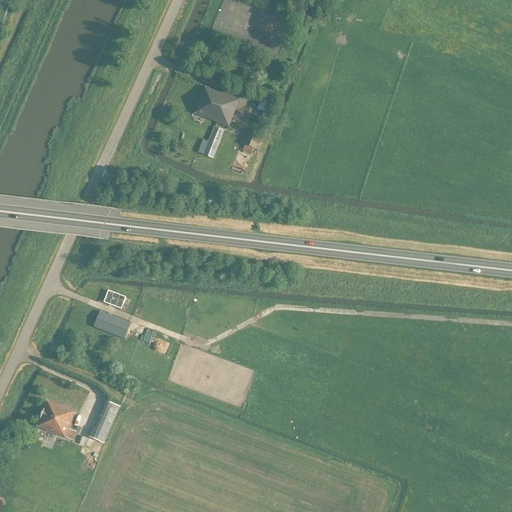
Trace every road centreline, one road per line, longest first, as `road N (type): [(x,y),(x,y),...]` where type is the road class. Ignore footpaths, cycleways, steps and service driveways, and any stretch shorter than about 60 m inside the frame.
road 1 (trunk): [(511,271),(0,211)]
road 2 (unclassified): [(0,391),(179,0)]
